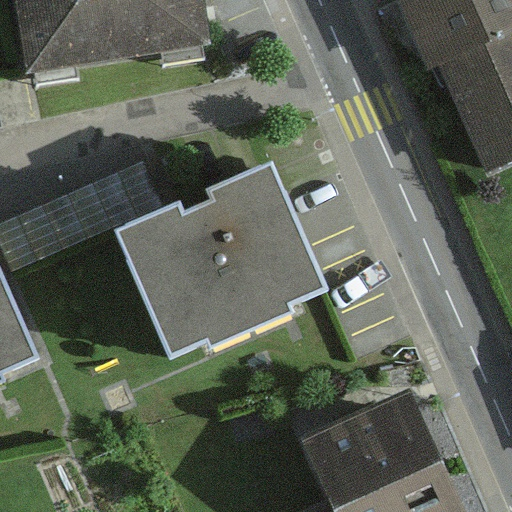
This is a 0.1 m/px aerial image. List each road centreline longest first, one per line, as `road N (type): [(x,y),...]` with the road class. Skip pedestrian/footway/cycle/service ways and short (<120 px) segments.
road 1 (tertiary): [(358,86),(511,429)]
road 2 (residential): [(358,86),(0,159)]
